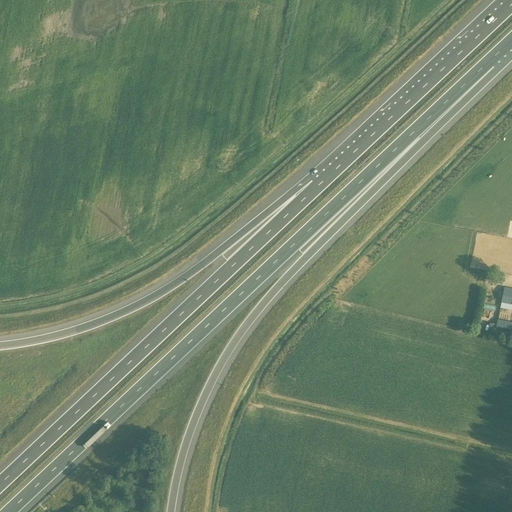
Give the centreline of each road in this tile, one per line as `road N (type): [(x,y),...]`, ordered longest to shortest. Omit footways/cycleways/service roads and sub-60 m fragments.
road 1 (motorway): [(8,511),(487,64)]
road 2 (motorway): [(172,511),(189,438),(245,330),(487,64)]
road 3 (motorway): [(317,186),(0,483)]
road 4 (motorway): [(317,186),(132,307),(56,337),(0,347)]
road 5 (motorway): [(511,4),(317,186)]
